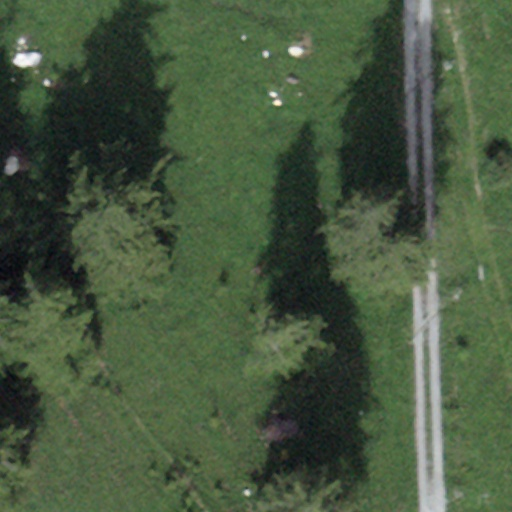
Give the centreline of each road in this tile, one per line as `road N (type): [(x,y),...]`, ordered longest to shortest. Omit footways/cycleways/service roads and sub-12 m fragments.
road 1 (track): [(418,0),(431,511)]
road 2 (track): [(511,363),(419,0)]
